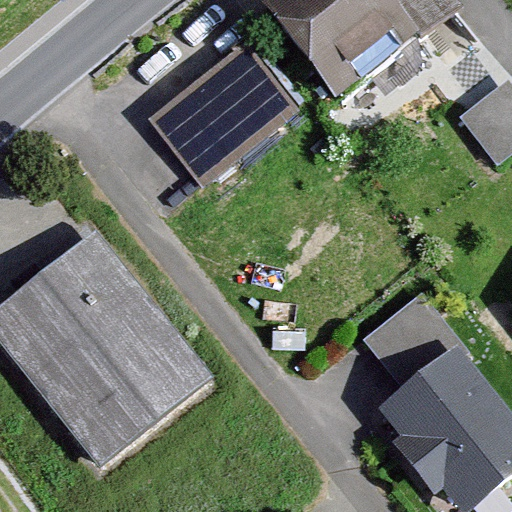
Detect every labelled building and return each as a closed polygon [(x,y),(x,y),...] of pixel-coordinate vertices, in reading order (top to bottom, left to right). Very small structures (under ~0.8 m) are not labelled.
[(368,0),(267,0),(246,16),(324,120),(410,55),(368,0)] [(235,54),(141,128),(194,193),(287,119),(235,54)] [(511,149),(511,85),(509,82),(463,120),(497,162),(511,149)] [(89,247),(0,314),(0,361),(89,478),(201,394),(89,247)] [(385,371),(426,368),(423,325),(382,327),(385,371)] [(511,449),(445,363),(365,425),(432,511),(476,511),(511,484),(511,449)]
